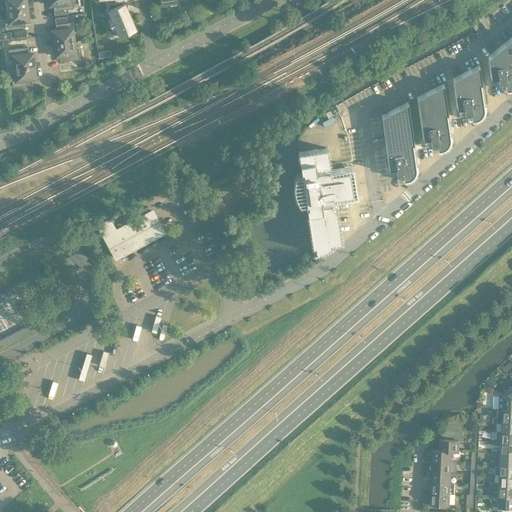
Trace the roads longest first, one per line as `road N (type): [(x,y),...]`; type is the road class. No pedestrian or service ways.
road 1 (trunk): [(511,176),(131,511)]
road 2 (trunk): [(191,511),(511,228)]
road 3 (unclassified): [(511,103),(323,269),(236,316)]
road 4 (unclassified): [(236,316),(0,437)]
road 5 (unclassified): [(45,357),(200,272),(210,272),(236,316)]
road 6 (residential): [(272,0),(152,63)]
